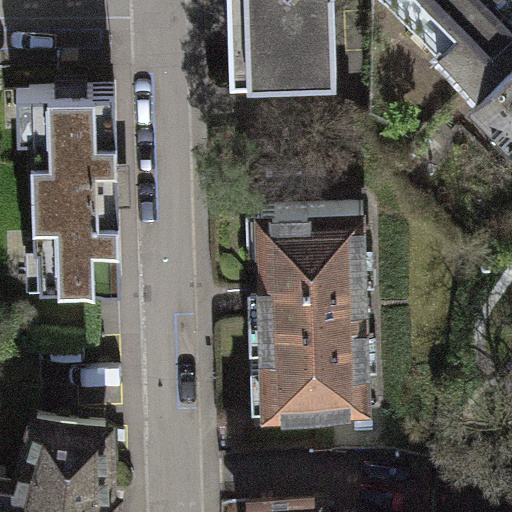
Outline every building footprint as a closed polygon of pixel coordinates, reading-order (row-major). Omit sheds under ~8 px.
[(227,0),(229,67),(334,65),(333,0),(227,0)] [(511,0),(405,0),(481,78),(511,47),(511,0)] [(511,127),(511,47),(481,78),(472,87),(511,127)] [(45,65),(18,66),(20,126),(33,126),(33,134),(34,143),(35,182),(35,198),(38,272),(59,272),(74,271),(87,270),(98,270),(120,269),(120,219),(119,187),(114,139),(113,112),(111,63),(92,64),(79,64),(64,65),(45,65)] [(362,200),(256,203),(262,401),(367,398),(362,200)] [(0,459),(0,511),(119,511),(126,472),(111,470),(108,400),(33,394),(16,460),(0,459)] [(314,511),(314,498),(247,500),(247,511),(314,511)]
